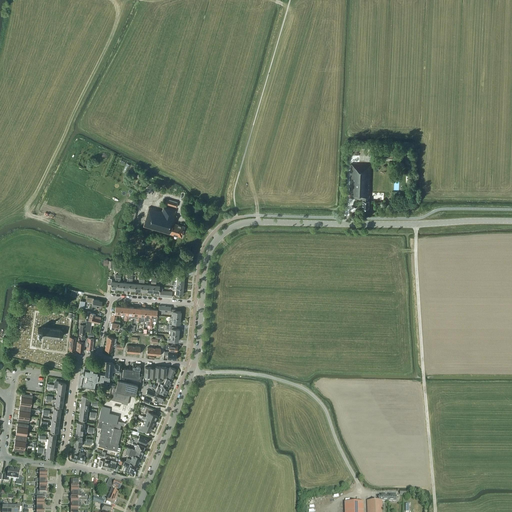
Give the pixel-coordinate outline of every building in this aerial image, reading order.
[(370,193),(371,164),(351,163),(350,198),(355,198),(363,199),(363,208),(369,208),(369,193),(370,193)] [(181,237),(184,226),(174,223),(177,215),(174,215),(176,210),(163,206),(162,211),(149,207),(143,226),(170,234),(170,233),(181,237)] [(137,212),(131,211),(127,223),(133,225),(137,212)] [(101,307),(102,301),(93,299),(94,298),(87,297),(86,301),(92,302),(92,305),(101,307)] [(111,316),(111,318),(116,319),(117,316),(117,314),(121,314),(121,306),(115,305),(115,313),(112,312),(111,316)] [(171,306),(168,306),(167,312),(173,313),(172,317),(180,317),(181,311),(175,311),(176,310),(171,309),(171,306)] [(95,314),(90,312),(90,311),(87,311),(86,318),(86,320),(87,321),(86,325),(85,331),(90,331),(91,321),(99,324),(101,317),(95,316),(95,314)] [(116,319),(111,318),(110,321),(112,322),(111,328),(118,329),(120,323),(120,320),(116,319)] [(76,350),(83,351),(85,334),(85,331),(86,325),(80,324),(79,334),(82,334),(81,341),(77,341),(76,350)] [(174,328),(174,327),(171,327),(171,325),(166,325),(166,330),(168,330),(171,330),(171,334),(179,335),(179,329),(174,328)] [(63,336),(63,332),(60,329),(42,327),(42,329),(38,329),(37,333),(41,334),(41,336),(43,336),(59,338),(63,336)] [(165,342),(165,344),(168,344),(168,343),(172,343),(173,340),(178,341),(179,335),(171,334),(170,338),(168,337),(167,340),(165,340),(164,342),(165,342)] [(108,336),(106,343),(113,345),(115,338),(108,336)] [(106,343),(105,350),(112,351),(113,347),(116,347),(116,345),(115,345),(113,345),(106,343)] [(114,368),(113,368),(113,371),(121,372),(120,376),(124,377),(141,380),(141,377),(138,377),(124,376),(123,375),(123,369),(123,368),(122,367),(121,367),(122,363),(117,363),(117,364),(115,364),(114,368)] [(139,370),(141,370),(141,365),(135,365),(135,366),(133,365),(132,369),(123,369),(123,375),(124,376),(138,377),(141,377),(142,376),(142,373),(139,373),(139,371),(139,370)] [(169,368),(166,368),(166,374),(167,374),(173,377),(176,369),(170,367),(169,368)] [(84,368),(81,386),(95,389),(97,382),(104,383),(104,380),(110,380),(110,376),(105,376),(105,374),(99,373),(99,371),(84,368)] [(167,376),(164,384),(169,386),(172,378),(167,376)] [(121,403),(127,404),(130,394),(135,395),(138,385),(118,380),(116,387),(113,387),(110,399),(121,402),(121,403)] [(158,386),(156,392),(159,393),(165,396),(169,387),(163,385),(161,384),(160,387),(158,386)] [(162,403),(165,396),(157,393),(157,394),(152,392),(147,390),(146,394),(156,398),(155,400),(162,403)] [(21,396),(21,400),(32,402),(32,398),(33,395),(32,395),(30,395),(22,393),(21,396)] [(32,402),(21,400),(20,404),(20,407),(31,409),(31,406),(32,402)] [(31,409),(20,407),(19,409),(19,414),(30,416),(30,411),(31,409)] [(99,432),(101,433),(99,443),(98,446),(117,451),(119,444),(118,444),(122,429),(120,428),(121,425),(123,425),(124,423),(118,422),(118,421),(117,421),(119,416),(118,416),(109,413),(110,409),(102,407),(101,407),(98,419),(99,419),(97,427),(101,428),(99,432)] [(147,414),(146,417),(145,417),(155,420),(157,415),(150,412),(152,409),(146,407),(144,412),(147,414)] [(30,416),(19,414),(18,418),(18,421),(29,423),(29,420),(30,416)] [(145,417),(146,417),(143,415),(142,418),(145,419),(143,422),(153,426),(155,420),(145,417)] [(153,426),(143,422),(142,425),(139,424),(137,430),(143,432),(144,429),(150,432),(153,426)] [(17,426),(16,430),(27,432),(28,427),(28,425),(17,423),(17,426)] [(27,432),(16,430),(16,434),(15,437),(26,438),(27,435),(27,432)] [(134,441),(137,442),(137,441),(146,444),(148,438),(139,435),(138,438),(135,437),(134,441)] [(26,438),(15,437),(15,439),(14,444),(25,445),(26,441),(26,438)] [(137,443),(137,442),(134,441),(133,441),(129,439),(128,442),(132,444),(136,446),(134,449),(142,453),(145,447),(136,444),(137,443)] [(25,445),(14,444),(14,448),(13,451),(24,452),(25,450),(25,445)] [(127,446),(127,447),(125,452),(128,453),(128,455),(132,456),(131,459),(127,458),(126,461),(130,463),(130,462),(138,464),(142,453),(134,449),(130,448),(131,448),(127,446)] [(72,453),(71,459),(77,460),(78,454),(77,454),(78,452),(79,449),(74,447),(73,450),(72,453)] [(84,456),(84,453),(80,452),(79,454),(78,454),(77,460),(83,462),(85,456),(84,456)] [(108,468),(109,462),(108,462),(109,460),(105,459),(105,461),(103,461),(101,466),(101,467),(108,468)] [(116,461),(115,461),(111,460),(110,462),(109,462),(108,468),(114,470),(116,464),(116,461)] [(124,471),(129,473),(134,475),(137,467),(132,465),(132,466),(131,465),(129,464),(130,463),(124,461),(123,465),(126,466),(124,471)] [(9,479),(13,479),(14,469),(11,468),(11,469),(8,468),(8,473),(5,473),(4,481),(9,482),(9,479)] [(14,469),(13,479),(16,480),(16,485),(21,485),(22,477),(19,477),(20,470),(17,470),(17,469),(14,469)] [(71,488),(71,489),(78,489),(79,486),(81,486),(81,483),(79,483),(79,479),(71,479),(71,488)] [(109,479),(107,484),(106,486),(112,489),(112,487),(119,490),(122,484),(115,480),(115,481),(112,480),(109,479)] [(36,490),(36,493),(36,495),(45,496),(45,493),(47,493),(47,487),(39,487),(39,490),(36,490)] [(118,493),(111,490),(106,487),(104,493),(116,498),(118,493)] [(108,497),(107,500),(114,503),(116,498),(104,493),(103,495),(108,497)] [(93,496),(93,501),(102,505),(104,501),(93,496)] [(378,501),(367,501),(367,511),(381,511),(382,501),(378,501)] [(344,511),(363,511),(363,502),(345,502),(344,511)] [(341,511),(341,503),(321,504),(321,511),(341,511)]
